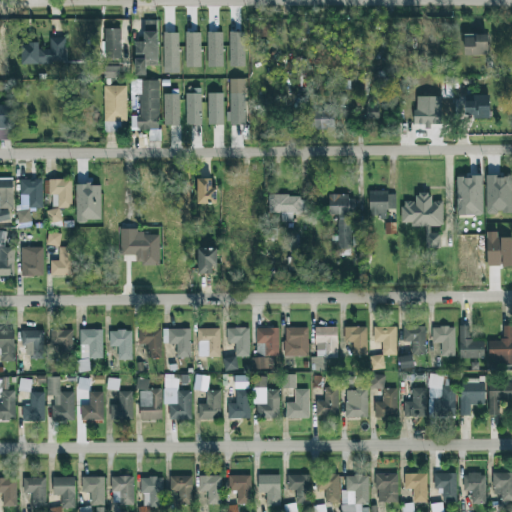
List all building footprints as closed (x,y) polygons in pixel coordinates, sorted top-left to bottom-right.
[(135,76),(146,76),(146,67),(157,67),(156,20),(144,21),(145,41),(134,41),(135,76)] [(105,58),(122,58),(121,29),(104,29),(105,58)] [(186,67),(201,67),(200,32),(185,33),(186,67)] [(208,67),(223,66),(223,32),(207,32),(208,67)] [(245,32),(230,32),(230,67),(244,67),(245,32)] [(179,33),(163,33),(163,67),(178,67),(179,33)] [(488,55),(488,34),(464,34),(464,56),(488,55)] [(65,37),(50,38),(50,49),(39,50),(39,43),(21,43),(21,64),(66,63),(65,37)] [(107,72),(108,78),(119,77),(119,67),(114,67),(114,72),(107,72)] [(305,73),(296,73),(296,87),(306,87),(305,73)] [(159,130),(158,80),(135,80),(135,86),(132,86),(132,95),(138,94),(138,130),(159,130)] [(127,122),(126,86),(103,86),(104,132),(120,132),(120,122),(127,122)] [(223,93),(208,93),(208,125),(223,125),(223,93)] [(245,93),(230,93),(230,125),(245,125),(245,93)] [(179,94),(164,94),(165,126),(179,126),(179,94)] [(201,125),(201,94),(186,94),(186,125),(201,125)] [(490,95),(465,95),(464,117),(489,118),(490,95)] [(441,96),(415,97),(415,125),(441,124),(441,96)] [(0,128),(11,128),(10,105),(0,105),(0,128)] [(310,129),(335,128),(334,107),(309,107),(310,129)] [(487,214),(511,213),(511,194),(511,175),(486,176),(487,214)] [(0,208),(13,208),(12,178),(0,178),(0,208)] [(198,204),(217,204),(217,187),(212,187),(212,178),(197,179),(198,204)] [(51,208),(72,207),(71,179),(50,180),(51,208)] [(42,180),(19,180),(20,205),(17,205),(17,223),(31,223),(30,209),(43,208),(42,180)] [(76,185),(77,221),(101,221),(100,184),(76,185)] [(395,192),(369,192),(369,217),(386,217),(386,210),(396,210),(395,192)] [(442,226),(443,201),(430,201),(430,193),(417,193),(416,202),(402,201),(402,223),(411,223),(411,227),(426,227),(425,248),(440,248),(441,233),(430,233),(430,226),(442,226)] [(329,195),(329,216),(338,216),(338,255),(351,255),(351,215),(355,215),(355,195),(329,195)] [(307,213),(307,196),(269,196),(269,213),(280,213),(280,222),(292,222),(292,213),(307,213)] [(7,208),(0,209),(0,222),(10,220),(7,208)] [(48,223),(61,221),(59,209),(46,211),(48,223)] [(136,255),(137,266),(159,266),(159,231),(120,232),(120,255),(136,255)] [(47,246),(60,246),(60,233),(48,233),(47,246)] [(14,248),(0,247),(0,276),(13,276),(14,248)] [(72,247),(58,247),(59,261),(50,261),(51,276),(73,275),(72,247)] [(43,248),(21,248),(21,276),(43,276),(43,248)] [(217,266),(217,249),(198,249),(198,273),(213,274),(213,266),(217,266)] [(425,325),(403,326),(403,342),(411,342),(412,355),(425,355),(425,325)] [(488,341),(489,366),(511,365),(511,325),(502,326),(503,340),(488,341)] [(484,358),(483,340),(469,340),(469,326),(459,326),(459,358),(484,358)] [(147,358),(161,358),(160,327),(139,328),(139,345),(146,345),(147,358)] [(227,327),(227,344),(235,344),(235,357),(248,357),(249,328),(227,327)] [(308,356),(308,328),(284,327),(284,356),(308,356)] [(338,328),(316,327),(315,358),(311,357),(310,371),(326,371),(326,358),(337,358),(338,328)] [(367,328),(344,327),(343,342),(352,342),(352,355),(366,355),(367,328)] [(396,327),(373,327),(373,343),(382,343),(382,355),(396,355),(396,327)] [(455,328),(432,327),(432,344),(441,344),(440,356),(454,357),(455,328)] [(220,329),(197,328),(197,341),(208,341),(208,357),(220,357),(220,329)] [(278,328),(256,328),(256,343),(265,343),(265,356),(278,356),(278,328)] [(14,329),(0,329),(0,348),(1,362),(15,361),(14,329)] [(72,329),(51,330),(51,345),(59,345),(59,358),(73,358),(72,329)] [(177,357),(190,358),(191,329),(163,329),(163,344),(177,344),(177,357)] [(21,347),(28,347),(28,359),(43,360),(44,331),(21,330),(21,347)] [(102,330),(80,330),(80,359),(103,359),(102,330)] [(132,331),(109,331),(109,347),(118,347),(118,360),(131,360),(132,331)] [(256,356),(264,356),(264,344),(256,344),(256,356)] [(399,357),(400,369),(414,368),(412,355),(399,357)] [(371,370),(383,369),(383,356),(371,356),(371,370)] [(237,370),(236,357),(223,358),(223,370),(237,370)] [(251,369),(273,369),(273,357),(251,357),(251,369)] [(295,374),(283,374),(283,388),(295,388),(295,374)] [(164,404),(169,404),(169,420),(191,420),(191,391),(178,391),(178,375),(163,375),(164,404)] [(208,376),(194,375),(194,390),(208,391),(208,376)] [(384,375),(371,375),(370,388),(384,389),(384,375)] [(456,417),(455,386),(448,387),(448,375),(428,375),(429,418),(456,417)] [(249,389),(248,376),(234,376),(235,389),(249,389)] [(279,390),(266,390),(266,376),(252,376),(252,405),(256,405),(257,418),(279,418),(279,390)] [(74,421),(73,392),(60,392),(59,377),(47,377),(47,396),(52,396),(52,421),(74,421)] [(107,388),(118,390),(119,380),(107,379),(107,388)] [(162,389),(148,389),(148,379),(136,379),(136,389),(140,389),(139,420),(161,420),(162,389)] [(459,415),(470,415),(470,405),(484,405),(485,381),(460,381),(459,415)] [(511,383),(489,384),(488,415),(499,416),(499,400),(511,400),(511,383)] [(337,388),(324,388),(324,401),(315,401),(316,418),(338,417),(337,388)] [(397,389),(383,388),(382,402),(374,402),(374,417),(396,417),(397,389)] [(426,389),(412,388),(412,402),(404,402),(404,416),(426,417),(426,389)] [(309,390),(295,389),(294,403),(287,403),(286,418),(308,418),(309,390)] [(198,404),(198,419),(221,419),(220,390),(206,391),(207,404),(198,404)] [(250,418),(249,390),(236,390),(236,403),(227,403),(228,419),(250,418)] [(367,417),(367,390),(346,390),(346,418),(367,417)] [(15,391),(1,391),(1,404),(0,404),(0,420),(14,420),(15,391)] [(132,391),(118,391),(118,405),(110,405),(110,420),(132,421),(132,391)] [(103,420),(103,392),(89,392),(90,405),(81,406),(81,421),(103,420)] [(44,393),(30,393),(30,406),(22,406),(22,422),(44,421),(44,393)] [(511,472),(493,473),(492,495),(502,495),(502,501),(511,501),(511,472)] [(426,473),(404,474),(404,489),(412,489),(413,503),(427,502),(426,473)] [(456,473),(434,474),(434,489),(442,489),(442,502),(456,502),(456,473)] [(338,474),(317,475),(317,490),(325,489),(325,502),(339,502),(338,474)] [(398,502),(397,474),(376,474),(376,503),(398,502)] [(463,474),(463,491),(471,491),(471,504),(485,504),(485,474),(463,474)] [(250,475),(228,476),(228,491),(237,491),(237,504),(251,504),(250,475)] [(280,506),(280,475),(258,475),(258,493),(266,493),(267,506),(280,506)] [(309,475),(287,475),(287,490),(296,490),(296,504),(310,503),(309,475)] [(192,477),(170,476),(169,492),(177,492),(177,504),(192,505),(192,477)] [(221,476),(199,476),(199,491),(207,491),(208,504),(222,504),(221,476)] [(368,476),(346,476),(346,491),(341,491),(340,511),(360,511),(361,503),(368,503),(368,476)] [(74,477),(52,477),(53,495),(61,495),(61,509),(75,509),(74,477)] [(104,506),(104,478),(82,477),(82,492),(90,492),(90,505),(104,506)] [(111,477),(112,504),(134,504),(133,477),(111,477)] [(163,478),(141,477),(140,495),(144,495),(144,506),(162,506),(163,478)] [(16,479),(0,478),(0,493),(3,494),(2,506),(16,506),(16,479)] [(46,506),(45,478),(23,478),(23,494),(31,493),(31,507),(46,506)] [(284,505),(284,511),(296,511),(296,503),(284,505)] [(402,511),(413,511),(414,503),(402,504),(402,511)]
